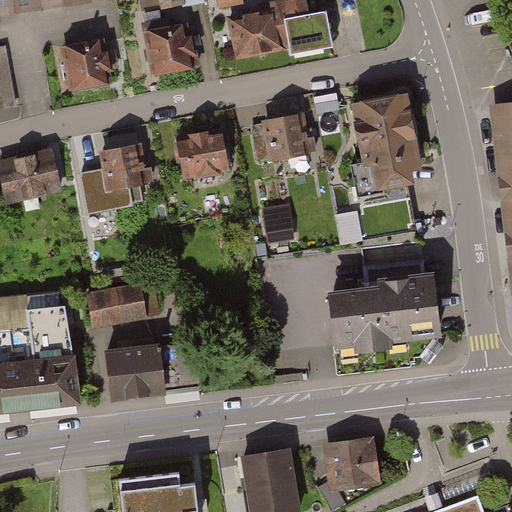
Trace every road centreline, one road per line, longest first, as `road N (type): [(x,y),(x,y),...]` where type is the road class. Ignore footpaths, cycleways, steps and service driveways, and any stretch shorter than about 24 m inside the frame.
road 1 (tertiary): [(493,395),(0,456)]
road 2 (residential): [(428,55),(0,140)]
road 3 (residential): [(493,395),(449,111),(428,55)]
